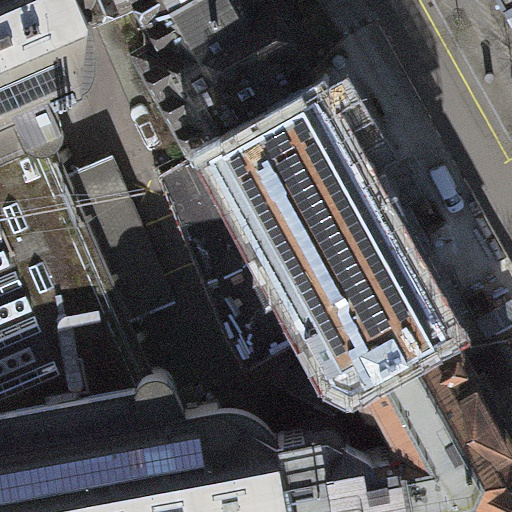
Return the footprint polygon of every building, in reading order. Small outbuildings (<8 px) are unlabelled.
[(0,0),(0,511),(295,511),(278,427),(255,431),(239,435),(215,398),(200,402),(192,381),(176,387),(172,378),(167,371),(159,366),(150,366),(129,315),(175,298),(113,155),(67,175),(50,139),(57,132),(60,123),(58,113),(53,103),(83,90),(55,24),(75,15),(90,9),(85,0),(0,0)] [(143,0),(149,8),(164,0),(85,0),(90,9),(111,0),(143,0)] [(210,137),(314,80),(269,0),(164,0),(149,8),(161,30),(152,35),(147,55),(196,144),(210,137)] [(355,368),(445,319),(314,80),(210,137),(341,376),(355,368)] [(401,440),(414,511),(511,511),(511,432),(445,319),(355,368),(369,396),(379,397),(401,440)] [(278,427),(295,511),(414,511),(401,440),(353,448),(350,432),(341,426),(319,430),(317,419),(278,427)]
